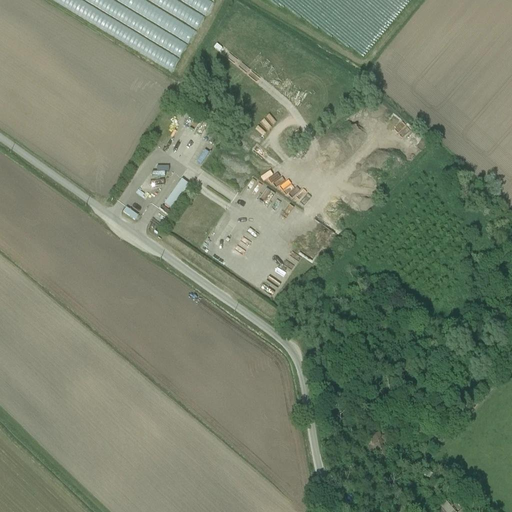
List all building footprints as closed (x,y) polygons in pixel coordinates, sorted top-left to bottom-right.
[(272,82),(269,86),(277,93),(280,88),(272,82)] [(411,134),(416,138),(422,131),(416,127),(411,134)] [(212,168),(220,155),(215,151),(206,164),(212,168)] [(384,156),(386,162),(395,159),(393,152),(384,156)] [(313,165),(322,162),(320,156),(311,160),(313,165)] [(173,215),(193,190),(181,180),(161,206),(173,215)] [(297,198),(299,197),(308,204),(315,195),(298,182),(290,192),(297,198)] [(302,210),(297,217),(303,221),(308,214),(302,210)] [(284,288),(291,275),(281,269),(274,282),(284,288)] [(376,457),(385,454),(379,433),(370,436),(376,457)]
